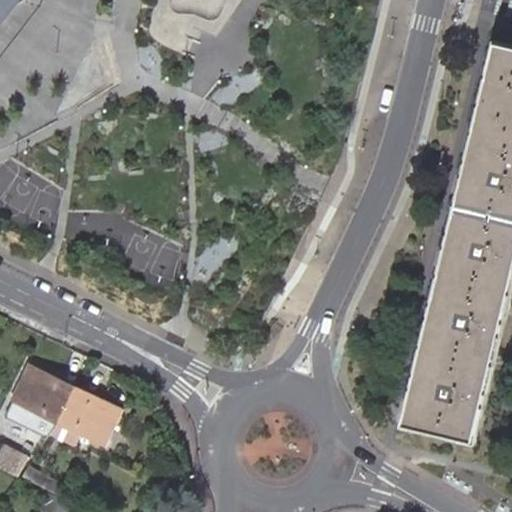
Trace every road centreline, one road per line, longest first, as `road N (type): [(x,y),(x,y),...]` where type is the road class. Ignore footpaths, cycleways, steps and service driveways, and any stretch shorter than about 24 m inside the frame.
road 1 (residential): [(430,0),(399,135),(291,391)]
road 2 (residential): [(242,406),(0,278)]
